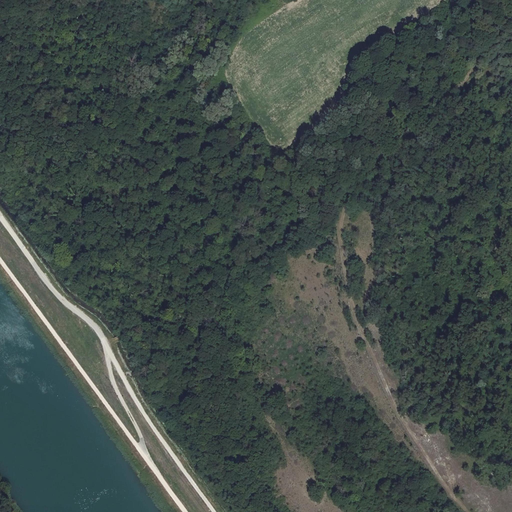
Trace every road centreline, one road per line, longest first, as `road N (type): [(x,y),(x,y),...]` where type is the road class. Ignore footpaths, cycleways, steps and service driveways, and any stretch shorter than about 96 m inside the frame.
road 1 (track): [(511,31),(478,54),(460,85),(405,129),(351,191),(340,218),(352,310),(392,405),(463,511)]
road 2 (track): [(0,218),(54,291),(93,326),(213,511)]
road 3 (track): [(108,350),(113,385),(148,464)]
